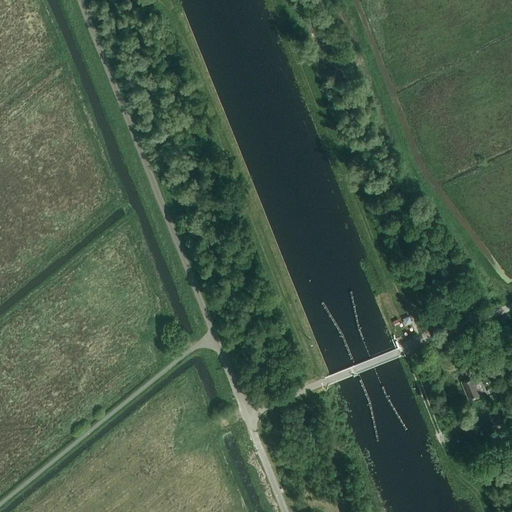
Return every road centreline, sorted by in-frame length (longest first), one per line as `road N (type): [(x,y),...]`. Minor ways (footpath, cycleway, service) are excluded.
road 1 (unclassified): [(257,420),(238,399),(79,0)]
road 2 (track): [(269,0),(374,267),(413,310),(426,340)]
road 3 (track): [(165,0),(289,307)]
road 4 (unclassified): [(257,420),(269,404),(511,306)]
